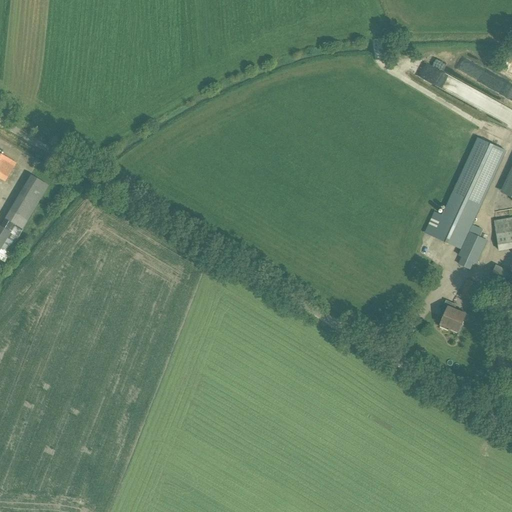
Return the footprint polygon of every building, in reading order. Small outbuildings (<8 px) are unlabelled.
[(452,89),(457,78),(416,58),(411,69),(452,89)] [(479,138),(443,216),(434,211),(424,233),(462,249),(506,151),(479,138)] [(0,179),(5,182),(16,164),(0,153),(0,179)] [(511,169),(502,192),(511,197),(511,169)] [(30,176),(0,227),(0,226),(0,248),(15,225),(22,229),(48,186),(30,176)] [(511,218),(494,221),(499,252),(511,249),(511,218)] [(487,241),(469,233),(459,256),(462,257),(459,264),(470,269),(473,262),(477,264),(487,241)] [(489,278),(501,283),(505,272),(494,267),(489,278)] [(499,288),(511,293),(511,275),(506,272),(499,288)] [(471,302),(475,295),(476,291),(465,286),(459,297),(471,302)] [(450,329),(459,333),(466,315),(454,309),(456,305),(446,301),(441,312),(446,314),(440,327),(449,331),(450,329)]
